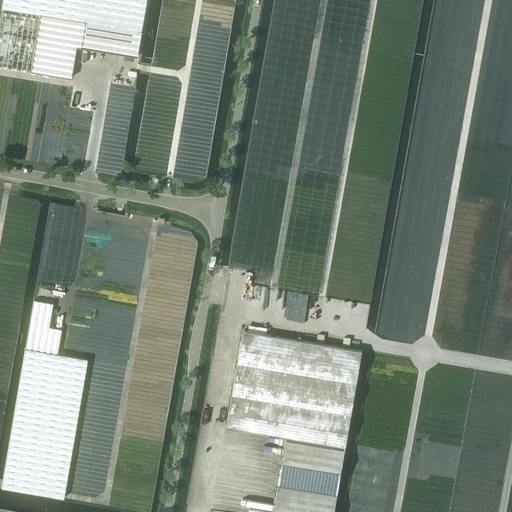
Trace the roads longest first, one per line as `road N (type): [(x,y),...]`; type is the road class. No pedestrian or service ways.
road 1 (unclassified): [(218,210),(167,511)]
road 2 (unclassified): [(218,210),(0,169)]
road 3 (unclassified): [(256,0),(218,210)]
